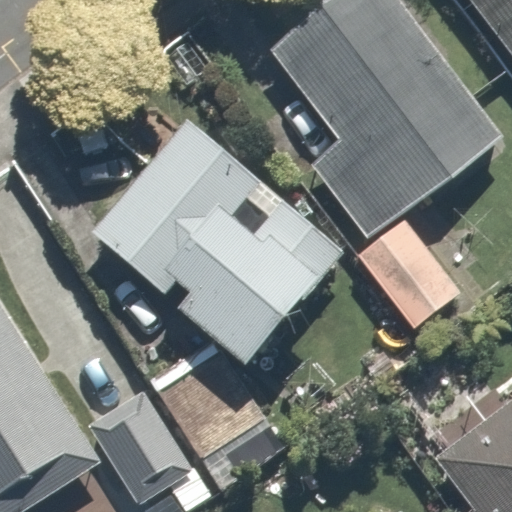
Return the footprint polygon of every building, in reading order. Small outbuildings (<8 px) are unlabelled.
[(501,140),(375,0),(321,0),(252,62),(333,152),(300,182),(369,258),(501,140)] [(511,0),(448,0),(511,80),(511,0)] [(339,260),(189,116),(78,232),(198,347),(146,382),(212,482),(274,441),(230,374),(339,260)] [(142,395),(82,433),(0,306),(0,511),(187,511),(209,498),(142,395)] [(511,511),(511,392),(423,464),(461,511),(511,511)] [(397,511),(389,492),(345,511),(397,511)]
